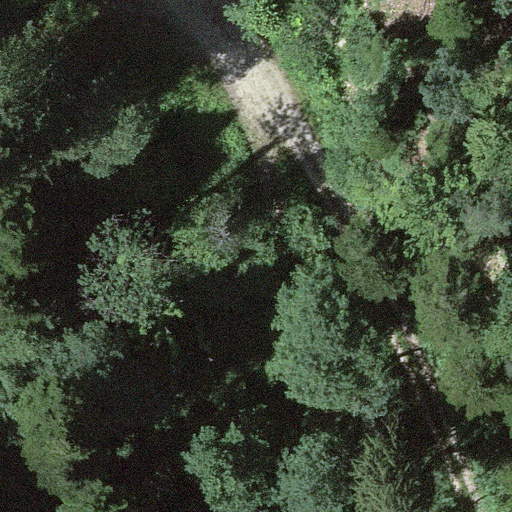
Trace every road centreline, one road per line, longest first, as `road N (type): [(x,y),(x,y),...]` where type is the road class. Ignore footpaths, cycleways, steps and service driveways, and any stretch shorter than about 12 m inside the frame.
road 1 (track): [(189,0),(261,76),(458,466),(473,511)]
road 2 (track): [(261,76),(278,215),(390,511)]
